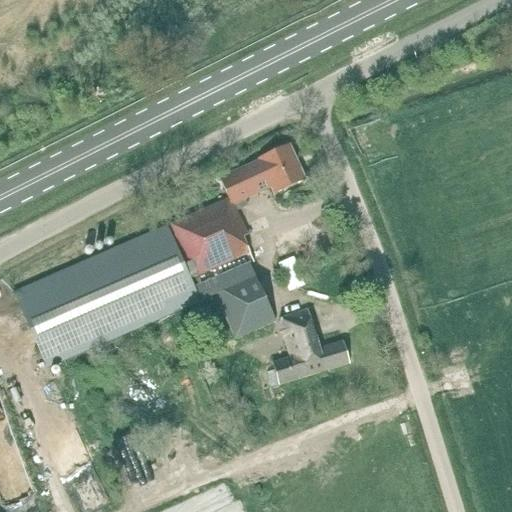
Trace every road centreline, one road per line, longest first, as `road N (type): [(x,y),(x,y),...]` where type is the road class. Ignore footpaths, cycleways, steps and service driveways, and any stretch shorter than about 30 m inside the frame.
road 1 (primary): [(0,197),(395,0)]
road 2 (unclassified): [(455,511),(364,229),(307,96)]
road 3 (unclassified): [(0,252),(307,96)]
road 4 (unclassified): [(307,96),(500,0)]
